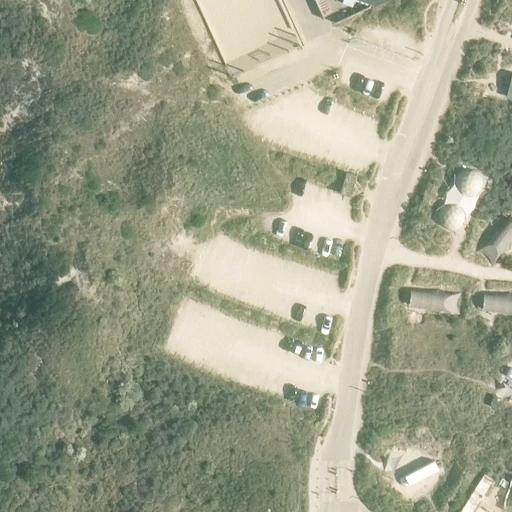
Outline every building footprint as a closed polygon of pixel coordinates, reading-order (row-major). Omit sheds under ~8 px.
[(511,76),(499,75),(496,93),(511,95),(511,76)] [(464,194),(481,184),(472,168),(455,178),(464,194)] [(441,224),(455,226),(458,207),(443,205),(441,224)] [(511,215),(478,251),(491,263),(511,240),(511,215)] [(410,290),(409,308),(459,310),(460,293),(410,290)] [(483,311),(511,311),(511,291),(483,291),(483,311)]
